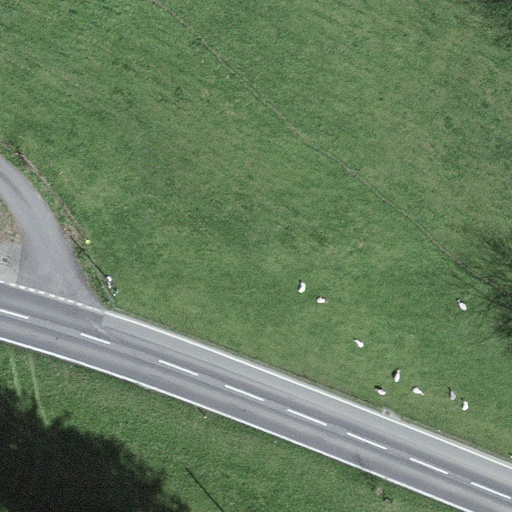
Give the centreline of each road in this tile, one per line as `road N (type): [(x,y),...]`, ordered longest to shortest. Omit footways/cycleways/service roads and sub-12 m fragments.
road 1 (secondary): [(511,499),(182,369),(0,309)]
road 2 (track): [(55,324),(42,236),(0,174)]
